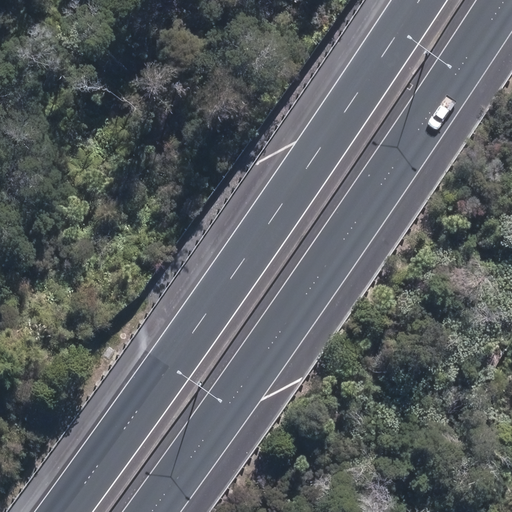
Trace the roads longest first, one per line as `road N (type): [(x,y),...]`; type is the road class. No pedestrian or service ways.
road 1 (motorway): [(56,511),(415,0)]
road 2 (motorway): [(502,0),(148,511)]
